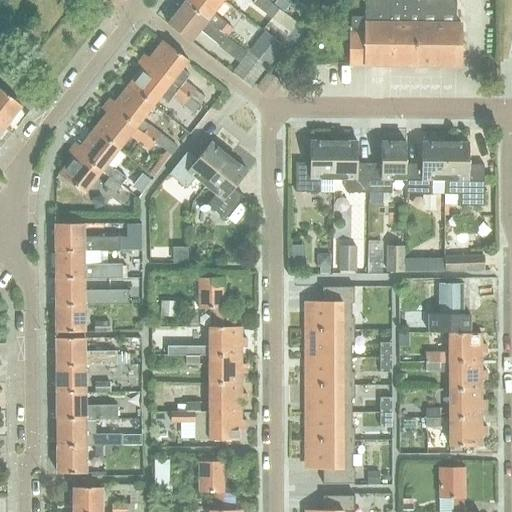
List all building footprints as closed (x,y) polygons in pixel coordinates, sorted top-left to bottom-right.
[(185,0),(184,3),(216,28),(226,36),(231,29),(212,14),(222,0),(185,0)] [(265,0),(255,0),(252,5),(271,19),(278,9),(265,0)] [(283,0),(277,0),(275,4),(285,12),(290,5),(283,0)] [(350,16),(350,33),(349,33),(349,65),(363,65),(363,66),(460,67),(460,23),(455,23),(455,0),(364,0),(364,16),(350,16)] [(184,3),(167,25),(189,42),(198,30),(218,46),(226,36),(216,28),(184,3)] [(146,57),(142,62),(169,83),(177,89),(178,89),(184,81),(188,75),(180,69),(187,61),(161,41),(148,58),(146,57)] [(247,53),(266,68),(272,61),(252,46),(247,53)] [(266,68),(247,53),(232,72),(251,87),(266,68)] [(140,68),(127,85),(152,105),(160,96),(167,102),(171,97),(177,89),(169,83),(142,62),(139,67),(140,68)] [(269,96),(279,83),(267,74),(257,87),(269,96)] [(184,81),(178,89),(187,97),(194,89),(184,81)] [(113,100),(108,106),(135,127),(143,133),(153,141),(159,133),(149,125),(142,119),(152,105),(127,85),(114,101),(113,100)] [(0,125),(3,128),(21,106),(0,89),(0,125)] [(187,97),(178,89),(177,89),(171,97),(181,105),(187,97)] [(194,89),(187,97),(197,104),(203,96),(194,89)] [(106,112),(92,130),(118,150),(129,135),(136,141),(146,149),(153,141),(143,133),(135,127),(108,106),(105,111),(106,112)] [(78,145),(73,151),(100,172),(101,171),(109,178),(114,171),(106,165),(118,150),(92,130),(80,146),(78,145)] [(159,133),(153,141),(170,155),(176,148),(159,133)] [(309,163),(295,163),(295,192),(320,192),(333,193),(333,179),(333,141),(309,141),(309,163)] [(333,141),(333,179),(346,179),(346,193),(368,193),(369,164),(357,163),(357,141),(333,141)] [(205,186),(228,157),(210,142),(196,159),(187,151),(168,174),(186,189),(195,178),(205,186)] [(381,164),(369,164),(368,193),(391,193),(391,180),(405,180),(405,164),(405,142),(381,142),(381,164)] [(444,180),(445,142),(421,142),(421,164),(405,164),(405,180),(405,193),(431,194),(444,194),(444,180)] [(444,180),(444,194),(457,194),(457,206),(483,206),(483,165),(468,165),(468,143),(445,142),(444,180)] [(71,157),(58,174),(83,194),(100,172),(73,151),(70,156),(71,157)] [(165,151),(147,173),(153,178),(170,155),(165,151)] [(228,157),(205,186),(215,194),(207,205),(224,219),(243,196),(233,189),(247,172),(228,157)] [(114,171),(109,178),(119,186),(126,178),(115,170),(114,171)] [(141,174),(133,185),(140,192),(149,180),(141,174)] [(109,178),(102,186),(113,194),(119,186),(109,178)] [(55,252),(83,252),(119,251),(119,237),(83,237),(83,224),(54,225),(55,252)] [(355,246),(338,245),(338,270),(354,271),(355,246)] [(188,246),(170,246),(170,263),(188,263),(188,246)] [(403,259),(403,247),(387,247),(386,271),(402,271),(403,259)] [(381,251),(367,251),(367,263),(381,263),(381,251)] [(83,252),(55,252),(55,278),(83,279),(121,278),(121,264),(83,265),(83,252)] [(329,254),(316,254),(316,267),(318,267),(319,273),(331,273),(331,267),(329,267),(329,254)] [(444,271),(484,270),(483,256),(444,257),(444,271)] [(428,259),(403,259),(402,271),(428,271),(428,259)] [(83,279),(55,278),(55,305),(84,305),(128,305),(128,290),(84,291),(83,279)] [(212,327),(222,327),(222,310),(223,310),(223,278),(198,279),(198,309),(212,309),(212,327)] [(437,314),(427,314),(427,333),(448,333),(448,334),(469,334),(469,315),(463,315),(463,284),(437,284),(437,285),(437,314)] [(349,316),(349,302),(351,302),(351,287),(321,287),(321,302),(307,302),(307,313),(305,313),(305,329),(351,329),(351,316),(349,316)] [(160,300),(159,316),(176,317),(177,301),(160,300)] [(84,305),(55,305),(55,333),(84,332),(84,305)] [(196,327),(197,317),(184,316),(183,327),(196,327)] [(108,321),(93,322),(94,333),(109,333),(108,321)] [(222,327),(212,327),(208,327),(208,346),(166,347),(166,356),(184,356),(198,356),(208,356),(241,356),(241,348),(245,348),(245,338),(241,338),(241,327),(222,327)] [(349,356),(349,342),(351,342),(351,329),(305,329),(305,344),(307,345),(307,356),(349,356)] [(408,334),(399,334),(399,347),(408,347),(408,334)] [(486,354),(486,344),(480,344),(480,334),(469,334),(448,334),(448,352),(425,352),(425,363),(480,363),(480,354),(486,354)] [(56,366),(84,366),(116,365),(116,355),(116,351),(84,352),(84,338),(55,338),(56,366)] [(391,358),(391,343),(379,343),(379,358),(391,358)] [(127,355),(116,355),(116,365),(124,365),(128,365),(127,355)] [(184,356),(184,365),(198,365),(198,356),(184,356)] [(241,364),(241,356),(208,356),(208,384),(241,384),(241,374),(245,374),(245,364),(241,364)] [(351,383),(351,371),(348,371),(349,356),(307,356),(307,367),(305,367),(304,383),(351,383)] [(391,373),(391,358),(379,358),(379,373),(391,373)] [(486,381),(486,371),(480,371),(480,363),(425,363),(425,371),(448,371),(448,390),(480,390),(480,381),(486,381)] [(85,393),(84,366),(56,366),(56,393),(85,393)] [(94,393),(109,393),(109,382),(94,383),(94,393)] [(351,396),(351,383),(304,383),(304,399),(307,399),(307,411),(348,411),(348,396),(351,396)] [(185,403),(185,412),(241,412),(241,404),(246,404),(246,394),(241,394),(241,384),(208,384),(208,403),(185,403)] [(480,401),(480,390),(448,390),(448,418),(480,418),(480,411),(486,411),(486,401),(480,401)] [(85,393),(56,393),(56,420),(85,419),(117,419),(117,405),(85,405),(85,393)] [(391,413),(391,398),(379,398),(379,413),(391,413)] [(438,418),(438,408),(425,408),(425,418),(438,418)] [(348,425),(348,411),(307,411),(307,422),(304,422),(304,438),(351,438),(351,425),(348,425)] [(241,420),(241,412),(170,412),(170,422),(193,422),(193,440),(241,440),(241,430),(245,430),(245,420),(241,420)] [(391,428),(391,413),(379,413),(379,428),(391,428)] [(438,428),(438,418),(425,418),(425,428),(438,428)] [(480,427),(480,418),(448,418),(448,447),(480,447),(480,437),(486,437),(486,427),(480,427)] [(85,419),(56,420),(57,446),(85,446),(93,446),(109,446),(121,446),(121,435),(94,434),(94,419),(85,419)] [(348,465),(348,451),(351,451),(351,438),(304,438),(304,454),(307,454),(307,465),(321,465),(320,480),(350,480),(351,465),(348,465)] [(85,446),(57,446),(57,473),(85,473),(85,446)] [(109,456),(109,446),(93,446),(93,456),(109,456)] [(167,460),(151,460),(152,495),(168,495),(167,460)] [(213,511),(223,511),(223,493),(224,493),(223,462),(198,462),(199,493),(213,493),(213,511)] [(462,511),(463,499),(464,499),(464,468),(439,468),(439,499),(453,499),(453,511),(462,511)] [(378,472),(366,472),(366,485),(378,485),(378,472)] [(100,511),(101,488),(72,487),(72,511),(100,511)] [(351,511),(352,500),(352,494),(322,494),(322,500),(321,511),(351,511)] [(411,511),(412,503),(402,503),(401,511),(411,511)]
